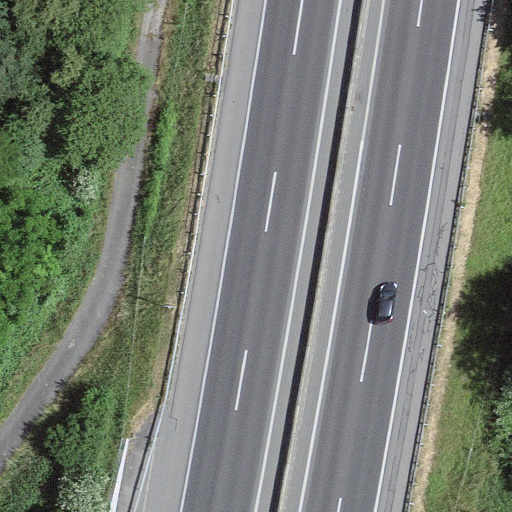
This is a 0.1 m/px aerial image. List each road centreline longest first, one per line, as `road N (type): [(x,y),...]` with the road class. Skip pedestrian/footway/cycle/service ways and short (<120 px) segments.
road 1 (motorway): [(337,511),(420,0)]
road 2 (motorway): [(300,0),(217,511)]
road 3 (track): [(0,454),(89,323),(113,267),(158,0)]
